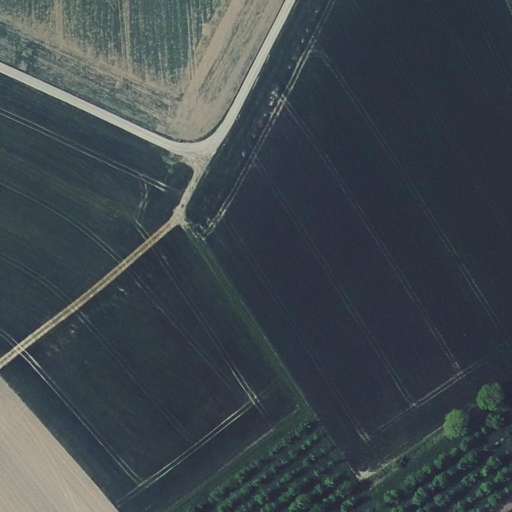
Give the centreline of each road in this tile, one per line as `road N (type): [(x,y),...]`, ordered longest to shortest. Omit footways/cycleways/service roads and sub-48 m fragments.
road 1 (unclassified): [(290,0),(230,119),(201,147),(173,146),(0,66)]
road 2 (track): [(0,355),(53,295),(175,208),(201,147)]
